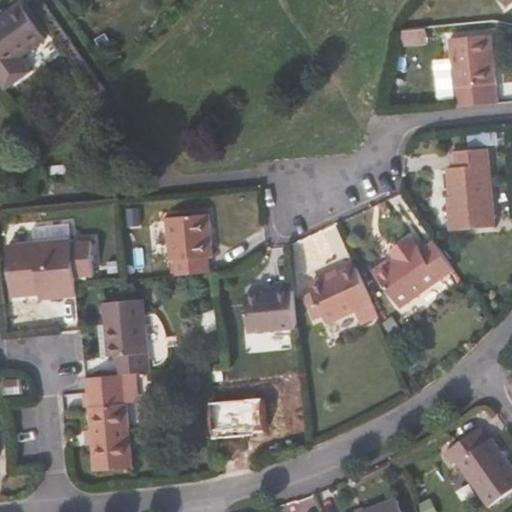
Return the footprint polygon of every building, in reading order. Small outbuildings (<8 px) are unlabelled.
[(47,40),(22,4),(0,19),(0,81),(6,90),(33,71),(22,57),(47,40)] [(499,85),(494,36),(451,40),(455,89),(499,85)] [(436,60),(436,99),(453,99),(452,60),(436,60)] [(497,227),(488,149),(455,152),(457,168),(449,169),(455,230),(497,227)] [(212,253),(208,215),(168,219),(172,262),(177,262),(177,276),(210,274),(208,259),(213,259),(212,253)] [(80,285),(73,237),(9,244),(14,297),(41,294),(42,300),(80,296),(80,285)] [(403,310),(459,272),(438,242),(426,250),(421,244),(418,246),(413,237),(398,248),(403,256),(378,274),(403,310)] [(375,303),(357,264),(312,286),(329,323),(375,303)] [(294,282),(277,284),(263,285),(263,291),(247,293),(251,332),(299,328),(294,282)] [(152,371),(144,300),(105,304),(110,355),(118,354),(120,374),(127,374),(136,373),(152,371)] [(327,326),(331,336),(361,325),(357,315),(327,326)] [(136,373),(127,374),(120,374),(90,378),(95,432),(87,433),(88,446),(96,446),(98,470),(134,467),(129,402),(138,402),(136,373)] [(511,491),(511,463),(494,438),(490,441),(481,428),(447,453),(455,465),(459,463),(490,506),(511,491)] [(403,511),(398,499),(363,511),(403,511)]
